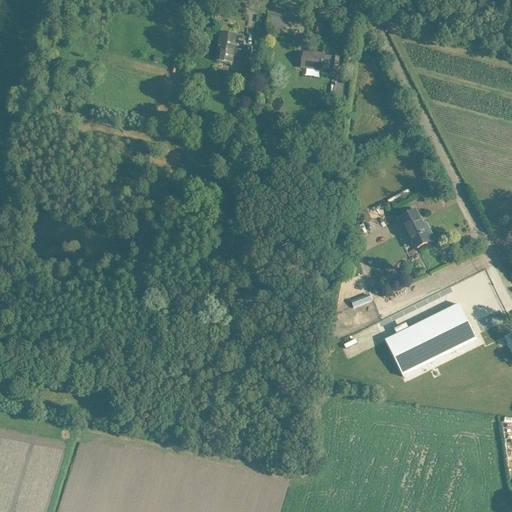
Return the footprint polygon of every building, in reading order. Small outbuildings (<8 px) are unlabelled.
[(221,34),(219,44),(217,62),(233,65),(235,50),(242,51),(244,38),(221,34)] [(249,71),(249,66),(252,48),(245,47),(242,65),(241,71),(249,71)] [(304,54),(302,68),(330,72),(329,73),(337,74),(340,58),(315,55),(315,56),(304,54)] [(343,101),(345,87),(337,85),(335,100),(343,101)] [(412,182),(393,190),(395,195),(414,187),(412,182)] [(407,215),(399,220),(403,228),(405,227),(417,249),(425,244),(434,240),(429,230),(427,232),(423,225),(416,211),(407,215)] [(457,306),(383,342),(401,379),(475,343),(457,306)] [(502,375),(487,381),(490,388),(504,381),(502,375)]
